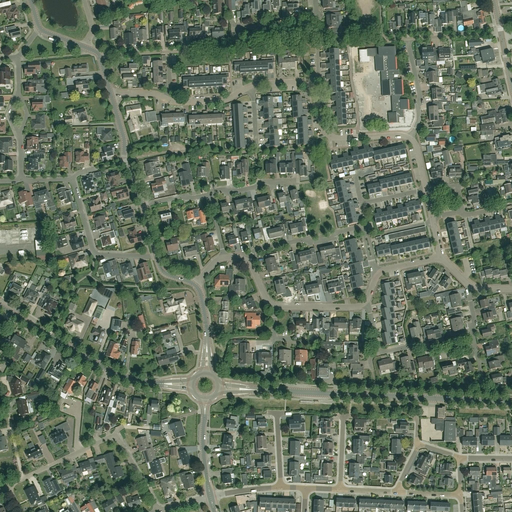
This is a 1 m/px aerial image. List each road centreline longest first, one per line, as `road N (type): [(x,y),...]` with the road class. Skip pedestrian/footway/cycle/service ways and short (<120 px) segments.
road 1 (primary): [(511,402),(218,387)]
road 2 (primary): [(192,386),(115,374),(0,305)]
road 3 (residential): [(159,511),(114,433),(9,486)]
road 4 (residential): [(375,276),(364,226),(253,251),(246,260)]
road 5 (residential): [(156,256),(92,250),(69,180)]
road 6 (unclassified): [(409,138),(330,137),(306,84)]
